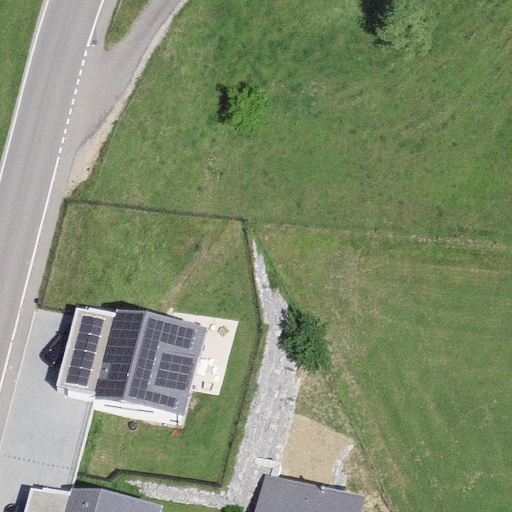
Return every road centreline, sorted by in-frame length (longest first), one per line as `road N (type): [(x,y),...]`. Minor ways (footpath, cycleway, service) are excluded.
road 1 (unclassified): [(34,156),(164,0)]
road 2 (tertiary): [(77,0),(34,156)]
road 3 (tertiary): [(34,156),(0,289)]
